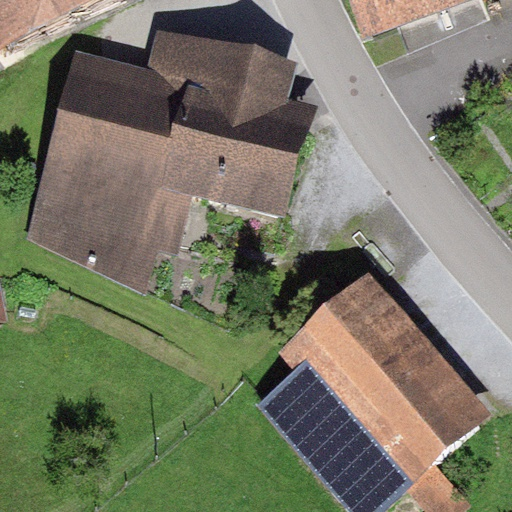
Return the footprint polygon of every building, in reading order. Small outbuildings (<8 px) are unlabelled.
[(0,0),(0,65),(120,0),(0,0)] [(359,0),(377,48),(508,0),(359,0)] [(172,85),(96,68),(44,237),(159,289),(188,192),(282,211),(307,116),(277,109),(285,76),(179,51),(172,85)] [(0,335),(10,333),(0,271),(0,335)] [(422,499),(505,419),(374,283),(291,362),(422,499)]
